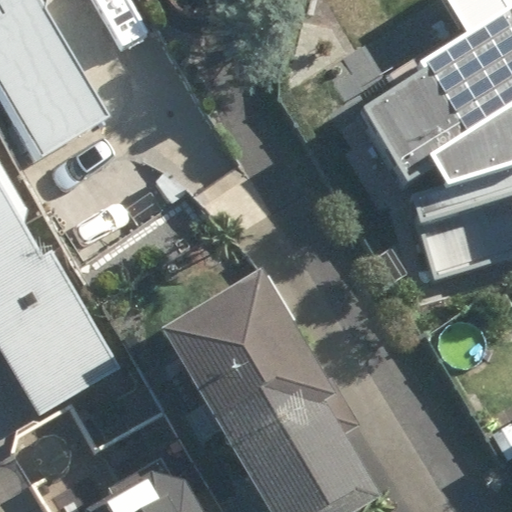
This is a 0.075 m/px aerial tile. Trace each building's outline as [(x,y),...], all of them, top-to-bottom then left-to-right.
[(0,0),(0,57),(57,153),(122,115),(61,11),(62,0),(0,0)] [(511,0),(451,0),(469,28),(382,83),(430,176),(451,280),(511,262),(511,0)] [(0,346),(7,347),(52,420),(133,370),(0,155),(0,346)] [(345,403),(353,398),(284,272),(183,328),(283,511),(378,511),(398,501),(345,403)] [(64,511),(224,511),(184,432),(57,497),(64,511)]
